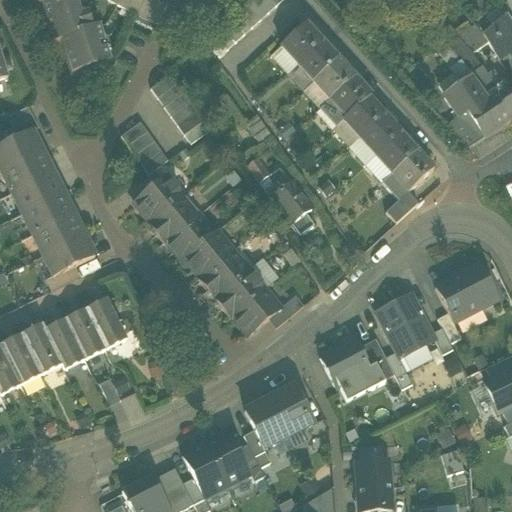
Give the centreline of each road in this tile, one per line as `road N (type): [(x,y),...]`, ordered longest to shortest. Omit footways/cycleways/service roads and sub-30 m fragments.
road 1 (residential): [(252,371),(126,250),(40,92)]
road 2 (residential): [(475,176),(308,0)]
road 3 (residential): [(432,220),(252,371)]
road 4 (residential): [(252,371),(187,422),(65,468)]
road 5 (unknown): [(0,315),(126,250)]
